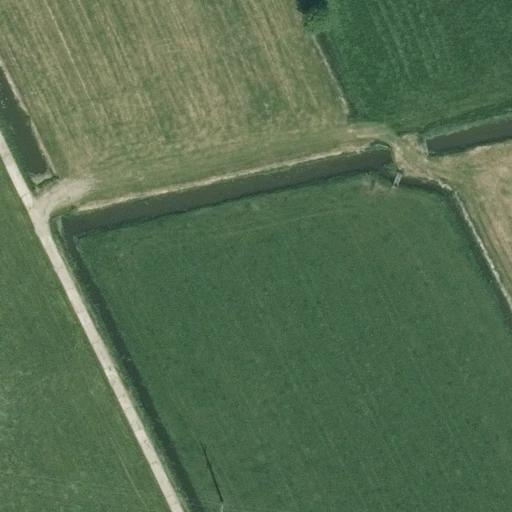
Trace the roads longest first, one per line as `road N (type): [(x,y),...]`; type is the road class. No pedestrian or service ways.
road 1 (track): [(0,142),(177,511)]
road 2 (track): [(34,214),(405,132)]
